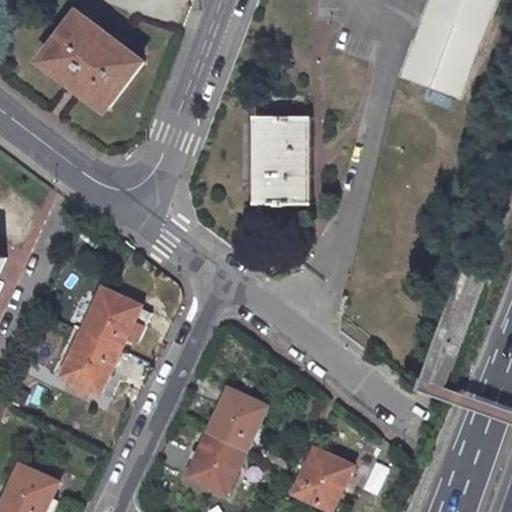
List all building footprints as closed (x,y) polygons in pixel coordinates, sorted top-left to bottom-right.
[(502,0),(431,0),(403,77),(464,99),(502,0)] [(141,53),(77,3),(42,48),(106,100),(141,53)] [(315,116),(258,116),(258,204),(315,204),(315,116)] [(115,350),(134,309),(95,291),(85,314),(89,316),(81,333),(109,346),(115,350)] [(81,333),(89,316),(85,314),(77,331),(81,333)] [(77,331),(67,352),(71,354),(81,333),(77,331)] [(94,395),(115,350),(109,346),(81,333),(71,354),(67,352),(55,377),(94,395)] [(261,410),(224,392),(205,432),(224,441),(238,448),(240,449),(243,450),(261,410)] [(224,441),(205,432),(183,477),(221,495),(230,478),(225,475),(238,448),(224,441)] [(230,478),(243,450),(240,449),(238,448),(225,475),(230,478)] [(327,511),(347,470),(312,452),(292,496),(325,511),(327,511)] [(13,466),(2,490),(6,492),(0,505),(0,510),(3,511),(39,511),(52,485),(13,466)]
